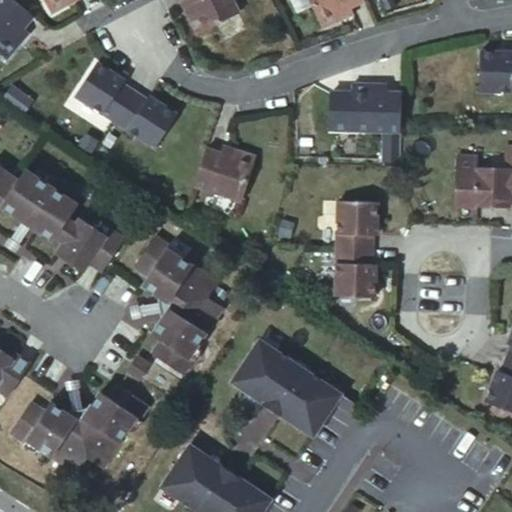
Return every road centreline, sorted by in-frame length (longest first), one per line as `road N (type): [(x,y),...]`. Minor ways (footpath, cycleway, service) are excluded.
road 1 (residential): [(128,27),(185,75),(243,88),(454,21)]
road 2 (residential): [(305,511),(367,417),(457,475)]
